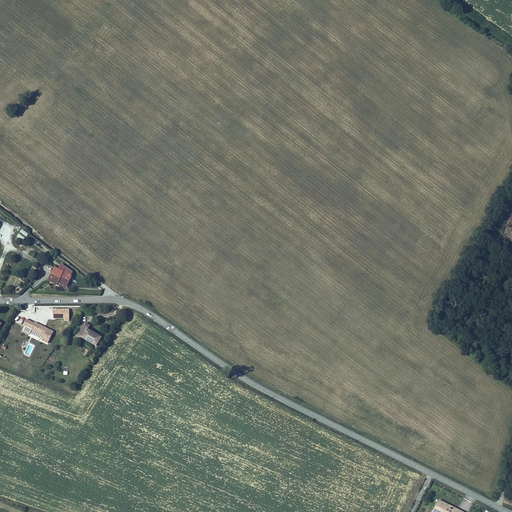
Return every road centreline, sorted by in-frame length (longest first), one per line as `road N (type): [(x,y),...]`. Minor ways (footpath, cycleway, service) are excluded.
road 1 (tertiary): [(0,300),(131,303),(251,384),(505,511)]
road 2 (track): [(0,204),(111,299)]
